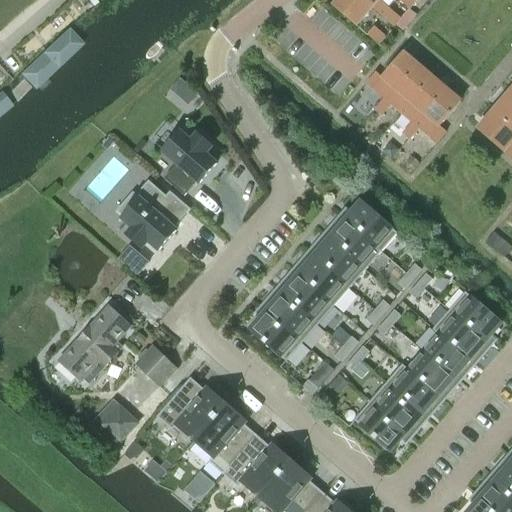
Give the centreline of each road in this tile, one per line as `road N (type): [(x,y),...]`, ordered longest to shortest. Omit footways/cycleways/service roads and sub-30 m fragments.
road 1 (residential): [(274,0),(222,44),(215,66),(289,191),(180,316),(389,498)]
road 2 (residential): [(389,498),(511,359)]
road 3 (residential): [(511,420),(432,511)]
